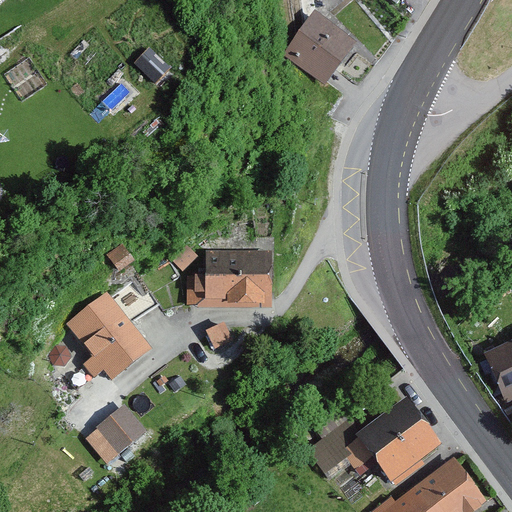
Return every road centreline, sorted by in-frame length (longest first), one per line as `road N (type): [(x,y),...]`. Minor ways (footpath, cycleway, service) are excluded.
road 1 (secondary): [(400,105),(384,191),(393,278),(431,361),(511,473)]
road 2 (secondary): [(461,0),(400,105)]
road 3 (residential): [(400,105),(459,111),(511,78)]
